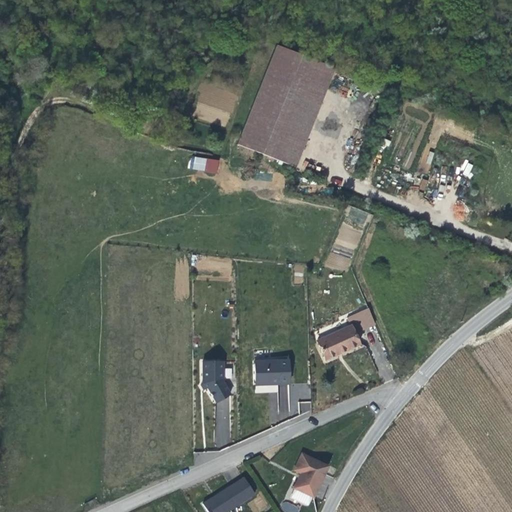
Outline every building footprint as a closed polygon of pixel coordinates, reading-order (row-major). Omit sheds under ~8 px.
[(300,169),(339,71),(281,48),(243,146),(300,169)] [(228,113),(198,103),(194,118),(224,127),(228,113)] [(216,174),(219,161),(192,155),(189,168),(216,174)] [(462,174),(469,177),(474,165),(467,162),(462,174)] [(271,181),(272,174),(258,172),(257,179),(271,181)] [(422,178),(419,188),(425,190),(428,180),(422,178)] [(346,219),(364,226),(368,213),(350,206),(346,219)] [(330,252),(327,264),(347,270),(351,258),(330,252)] [(293,283),(302,284),(304,265),(295,264),(293,283)] [(409,326),(440,302),(413,268),(382,292),(409,326)] [(330,361),(362,346),(353,328),(321,343),(330,361)] [(253,359),(254,385),(291,384),(290,358),(253,359)] [(212,389),(211,399),(227,399),(228,378),(231,378),(231,368),(225,368),(225,360),(203,359),(201,389),(212,389)] [(300,412),(311,411),(309,401),(299,403),(300,412)] [(327,470),(299,457),(291,472),(298,476),(291,491),(311,500),(327,470)] [(201,502),(207,511),(228,511),(256,496),(245,477),(201,502)] [(280,509),(284,511),(297,511),(299,508),(284,500),(280,509)]
